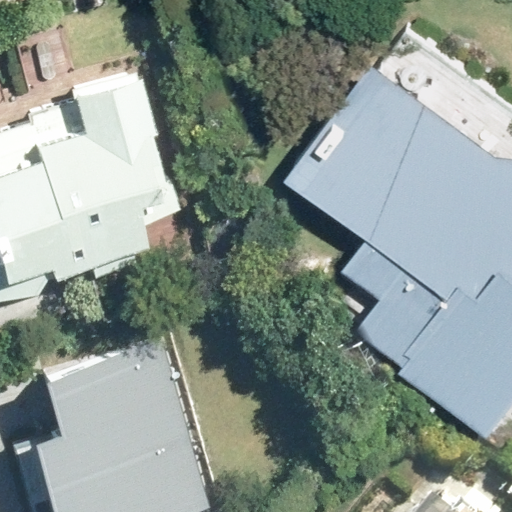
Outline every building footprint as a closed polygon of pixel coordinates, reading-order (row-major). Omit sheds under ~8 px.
[(34,99),(36,106),(0,116),(0,240),(0,242),(0,241),(0,282),(136,250),(131,231),(150,224),(145,209),(173,202),(152,139),(163,137),(140,56),(76,76),(79,85),(34,99)] [(488,366),(488,384),(511,384),(511,125),(467,125),(463,277),(491,279),(491,292),(488,366)] [(491,292),(443,293),(443,365),(488,366),(491,292)] [(370,330),(341,346),(363,390),(393,375),(370,330)] [(189,511),(187,504),(216,497),(181,343),(46,374),(59,431),(13,441),(25,494),(55,487),(60,511),(189,511)]
